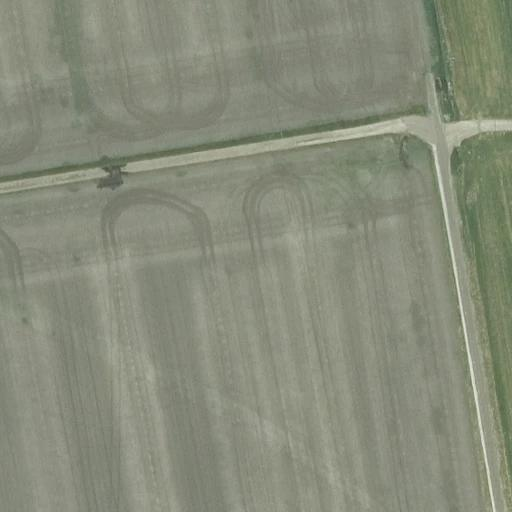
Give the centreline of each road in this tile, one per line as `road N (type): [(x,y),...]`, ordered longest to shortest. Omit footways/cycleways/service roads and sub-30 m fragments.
road 1 (track): [(511,130),(386,132),(0,192)]
road 2 (track): [(500,511),(437,131)]
